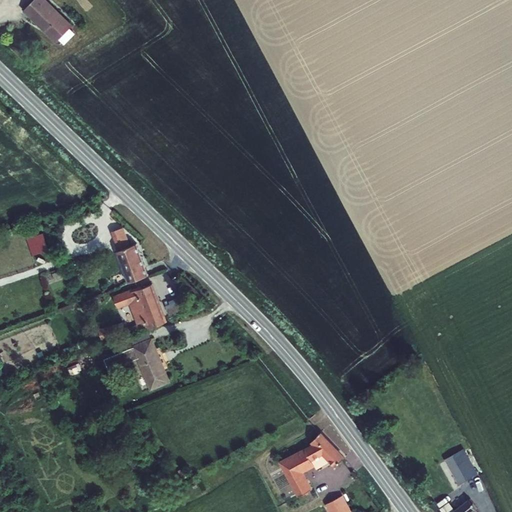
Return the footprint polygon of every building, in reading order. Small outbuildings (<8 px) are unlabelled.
[(61,0),(39,0),(35,5),(68,36),(70,34),(75,39),(86,28),(81,23),(83,21),(61,0)] [(114,229),(116,241),(129,239),(127,227),(114,229)] [(132,238),(118,243),(119,248),(134,244),(132,238)] [(156,267),(145,240),(125,247),(137,279),(157,271),(156,267)] [(153,318),(155,325),(176,317),(161,280),(151,284),(141,288),(153,318)] [(153,318),(141,288),(136,290),(135,288),(125,292),(129,304),(139,300),(147,320),(153,318)] [(148,338),(131,346),(151,389),(168,382),(148,338)] [(106,345),(100,348),(110,369),(124,363),(115,342),(106,345)] [(308,493),(320,487),(308,467),(320,460),(322,465),(337,456),(342,462),(350,455),(329,429),(320,437),(324,442),(303,453),(289,460),(308,493)] [(474,456),(466,461),(475,476),(484,471),(474,456)] [(466,461),(458,466),(467,481),(475,476),(466,461)] [(362,511),(352,493),(342,498),(349,511),(362,511)] [(457,511),(490,511),(491,511),(477,496),(465,506),(457,511)] [(442,506),(445,511),(446,511),(455,507),(452,501),(442,506)]
